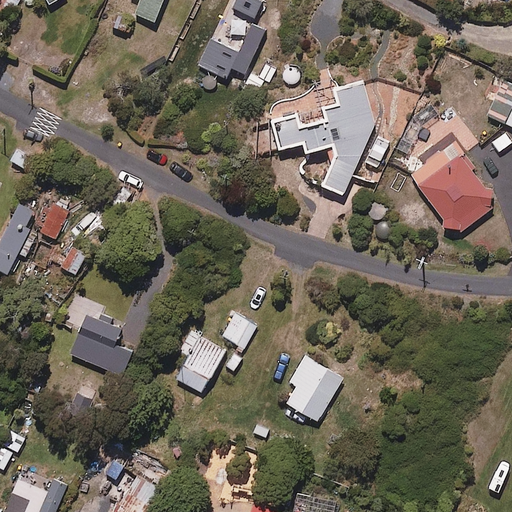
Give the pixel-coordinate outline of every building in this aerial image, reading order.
[(165,0),(142,0),(136,15),(156,24),(165,0)] [(267,30),(254,24),(248,36),(233,29),(228,40),(216,34),(201,67),(228,79),(233,68),(247,75),(267,30)] [(247,85),(260,91),(265,80),(270,83),(277,70),(265,64),(259,77),(252,74),(247,85)] [(508,133),(511,135),(511,84),(505,81),(489,117),(511,127),(508,133)] [(308,156),(329,151),(333,164),(323,188),(345,198),(376,129),(365,86),(335,93),(338,105),(324,109),(327,122),(303,128),(300,116),(274,122),(282,152),(305,146),(308,156)] [(413,118),(396,148),(409,155),(422,131),(427,137),(433,131),(428,125),(441,117),(432,104),(413,118)] [(392,143),(377,137),(366,164),(381,170),(392,143)] [(494,197),(455,143),(441,153),(437,147),(423,158),(427,163),(411,175),(446,222),(446,229),(462,232),(494,209),(494,197)] [(38,160),(19,149),(12,161),(31,172),(38,160)] [(35,213),(22,206),(0,244),(0,270),(9,275),(22,251),(28,255),(37,239),(25,232),(35,213)] [(69,213),(55,207),(43,233),(57,240),(69,213)] [(88,256),(75,249),(63,268),(76,276),(88,256)] [(236,315),(224,337),(241,347),(238,351),(243,354),(258,328),(236,315)] [(123,331),(89,316),(73,355),(124,377),(134,353),(117,346),(123,331)] [(228,353),(204,339),(179,380),(203,394),(228,353)] [(345,379),(307,357),(291,383),(299,388),(288,405),(319,423),(345,379)] [(129,465),(118,458),(107,477),(118,483),(129,465)] [(116,511),(155,511),(158,509),(151,505),(160,490),(140,476),(116,511)] [(49,493),(21,482),(7,511),(57,511),(68,487),(54,481),(49,493)] [(323,511),(325,503),(298,498),(295,511),(323,511)] [(276,511),(257,503),(253,511),(276,511)]
